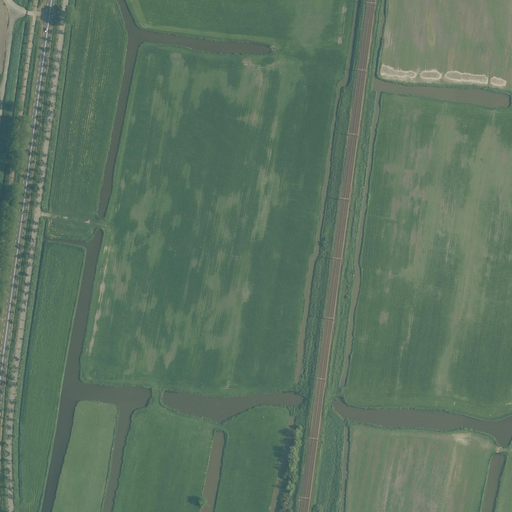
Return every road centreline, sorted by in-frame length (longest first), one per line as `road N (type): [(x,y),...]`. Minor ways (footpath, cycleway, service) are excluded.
road 1 (unclassified): [(10,511),(7,445),(64,0)]
road 2 (primary): [(0,394),(49,0)]
